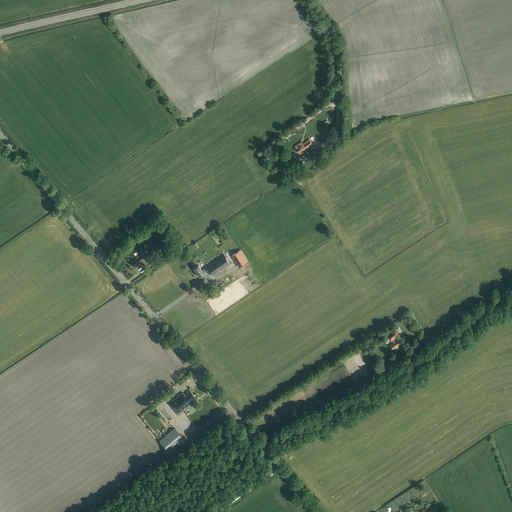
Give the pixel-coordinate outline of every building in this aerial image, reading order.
[(290,131),(293,135),(299,131),(296,126),(290,131)] [(303,144),(301,142),(295,147),(300,154),(305,151),(307,149),(313,145),(310,139),(303,144)] [(301,157),(305,162),(317,154),(313,148),(308,152),(307,149),(305,151),(306,153),(301,157)] [(233,256),(240,267),(248,261),(241,251),(239,252),(236,249),(232,251),(234,255),(233,256)] [(145,250),(142,252),(142,251),(135,257),(136,259),(131,263),(135,268),(146,259),(147,261),(149,258),(147,256),(149,255),(145,250)] [(198,265),(193,269),(199,276),(208,270),(212,276),(229,264),(224,255),(206,267),(202,270),(198,265)] [(398,340),(396,342),(394,339),(399,336),(394,329),(387,335),(391,341),(392,341),(394,343),(390,346),(393,350),(401,345),(398,340)] [(419,340),(424,347),(428,344),(423,337),(419,340)] [(386,371),(394,366),(392,363),(384,368),(386,371)] [(341,399),(349,395),(346,390),(338,394),(341,399)] [(169,404),(177,414),(193,401),(192,400),(195,397),(190,391),(185,396),(183,393),(169,404)] [(175,429),(160,442),(169,453),(185,440),(175,429)]
